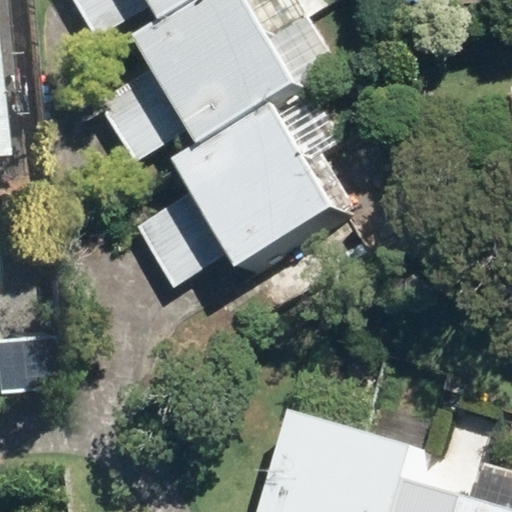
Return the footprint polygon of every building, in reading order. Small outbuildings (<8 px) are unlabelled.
[(69,0),(100,55),(155,24),(162,34),(221,0),(69,0)] [(159,174),(215,143),(221,154),(320,97),(263,0),(235,0),(157,45),(175,75),(120,106),(159,174)] [(190,310),(245,279),(252,289),(351,232),(287,123),(188,180),(206,211),(151,241),(190,310)] [(44,341),(0,338),(0,399),(40,402),(44,341)] [(511,452),(511,412),(496,412),(494,452),(511,452)] [(468,511),(412,495),(422,460),(305,426),(279,511),(468,511)]
